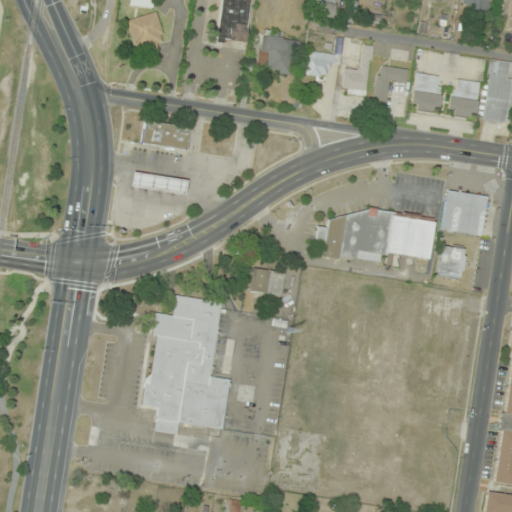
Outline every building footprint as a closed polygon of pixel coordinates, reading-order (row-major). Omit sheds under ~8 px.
[(249,0),(220,0),(216,41),(245,44),(249,0)] [(313,0),(313,16),(335,16),(335,0),(313,0)] [(489,0),(462,0),(463,11),(489,11),(489,0)] [(511,0),(502,0),(499,25),(511,27),(511,0)] [(134,48),(145,45),(147,53),(164,48),(154,12),(126,21),(134,48)] [(290,74),(295,39),(261,34),(256,69),(290,74)] [(325,78),(327,66),(338,68),(342,39),(336,38),(333,54),(309,50),(305,75),(325,78)] [(341,93),(367,95),(371,46),(362,45),(360,69),(343,68),(341,93)] [(511,61),(488,59),(481,119),(506,122),(511,74),(511,61)] [(408,70),(378,65),(373,100),(384,102),(387,81),(406,84),(408,70)] [(442,77),(415,73),(409,108),(436,112),(442,77)] [(446,113),(473,118),(480,83),(452,78),(446,113)] [(189,126),(143,121),(140,145),(186,150),(189,126)] [(130,188),(183,195),(185,179),(132,171),(130,188)] [(439,230),(481,237),(487,196),(446,190),(439,230)] [(433,221),(329,207),(326,228),(316,227),(314,245),(323,246),(322,255),(379,263),(381,253),(428,260),(433,221)] [(460,279),(464,248),(440,245),(437,276),(460,279)] [(249,291),(280,296),(283,272),(252,268),(249,291)] [(221,303),(154,295),(153,309),(141,407),(154,410),(151,435),(205,443),(221,303)] [(511,361),(509,361),(493,483),(511,484),(511,361)] [(482,511),(511,511),(511,493),(486,490),(482,511)] [(239,511),(240,501),(227,499),(225,511),(239,511)]
